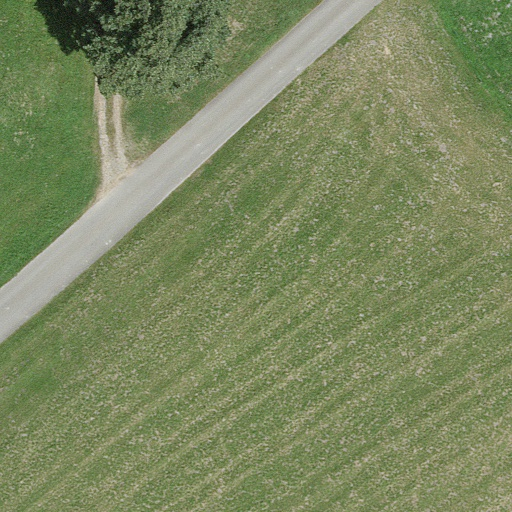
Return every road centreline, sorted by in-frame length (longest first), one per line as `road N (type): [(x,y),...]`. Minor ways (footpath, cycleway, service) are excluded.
road 1 (unclassified): [(0,317),(374,0)]
road 2 (track): [(116,0),(112,134),(129,203)]
